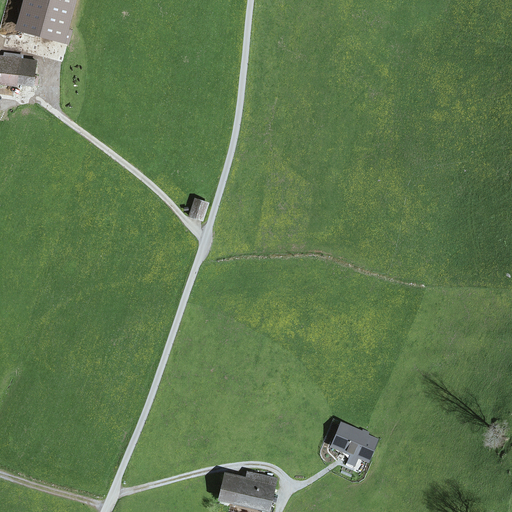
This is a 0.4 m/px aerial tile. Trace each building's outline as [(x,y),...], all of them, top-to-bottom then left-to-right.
[(62,29),(69,0),(30,0),(23,30),(68,42),(71,31),(62,29)] [(0,83),(18,86),(18,84),(32,86),(36,61),(22,59),(22,56),(5,54),(5,57),(0,56),(0,83)] [(202,221),(208,204),(195,200),(189,216),(202,221)] [(357,467),(360,457),(371,461),(378,441),(367,437),(368,433),(363,431),(362,433),(342,426),(335,446),(353,452),(349,464),(357,467)] [(226,475),(220,499),(268,510),(274,486),(271,485),(272,478),(248,473),(247,479),(226,475)]
